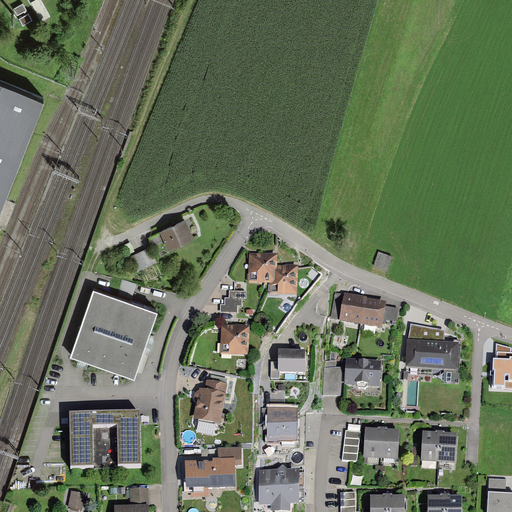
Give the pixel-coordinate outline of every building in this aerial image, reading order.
[(41,19),(48,16),(41,0),(37,0),(34,1),(41,19)] [(26,8),(23,2),(13,7),(16,13),(26,8)] [(31,17),(28,10),(18,16),(22,22),(31,17)] [(0,198),(41,93),(0,77),(0,198)] [(172,226),(160,231),(168,249),(192,238),(184,220),(172,226)] [(151,248),(130,258),(137,272),(157,263),(151,248)] [(378,250),(373,265),(389,271),(394,256),(378,250)] [(260,253),(249,253),(248,282),(269,282),(269,294),(298,295),(298,265),(285,265),(277,265),(277,253),(260,253)] [(122,291),(133,295),(137,285),(125,281),(122,291)] [(247,291),(229,291),(229,298),(225,298),(225,304),(220,304),(220,312),(238,312),(238,306),(243,306),(243,299),(247,299),(247,291)] [(94,292),(71,358),(133,380),(157,314),(94,292)] [(343,294),(335,293),(331,319),(382,326),(382,324),(386,325),(386,320),(396,321),(398,308),(386,306),(387,301),(366,297),(366,296),(344,292),(343,294)] [(460,342),(443,341),(444,330),(412,324),(409,339),(408,339),(406,365),(459,368),(460,342)] [(250,326),(222,325),(221,352),(249,353),(250,326)] [(306,350),(279,349),(278,361),(271,361),(271,379),(280,379),(280,372),(306,372),(306,350)] [(511,359),(494,359),(493,384),(505,384),(505,388),(511,388),(511,357),(511,359)] [(382,361),(347,359),(345,385),(357,385),(357,387),(358,388),(367,388),(368,386),(381,387),(382,361)] [(336,361),(326,360),(324,394),(341,395),(343,367),(336,366),(336,361)] [(206,380),(205,388),(198,387),(192,418),(220,424),(227,384),(225,382),(226,379),(212,376),(211,381),(206,380)] [(298,408),(268,408),(268,440),(282,440),(282,445),(298,445),(298,408)] [(70,414),(71,468),(140,466),(139,419),(139,412),(70,414)] [(299,424),(300,439),(308,438),(308,424),(299,424)] [(398,459),(401,429),(390,428),(374,427),(366,427),(364,457),(398,459)] [(360,432),(345,430),(343,460),(358,461),(360,432)] [(428,431),(416,431),(417,465),(457,464),(456,431),(445,431),(428,431)] [(307,447),(295,447),(294,456),(288,456),(288,466),(306,466),(307,447)] [(214,460),(186,460),(186,492),(192,492),(192,497),(210,497),(209,488),(237,488),(237,466),(241,466),(241,448),(219,448),(220,457),(214,458),(214,460)] [(279,469),(260,470),(261,506),(270,506),(270,511),(290,511),(290,503),(300,502),(299,468),(287,469),(283,465),(279,469)] [(511,511),(511,496),(507,496),(508,481),(490,480),(488,511),(511,511)] [(131,506),(115,506),(115,511),(149,511),(150,505),(149,487),(130,487),(131,506)] [(78,511),(83,511),(87,496),(74,493),(70,510),(78,511)] [(341,511),(356,511),(356,493),(341,493),(341,511)] [(404,511),(404,495),(391,495),(380,495),(371,495),(371,511),(404,511)] [(437,499),(427,499),(427,511),(462,511),(462,498),(449,499),(437,499)]
